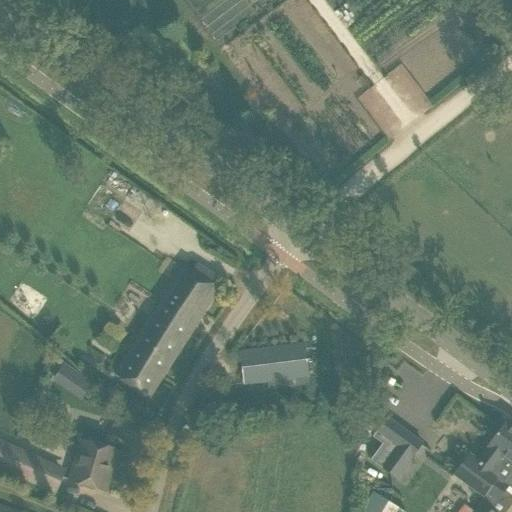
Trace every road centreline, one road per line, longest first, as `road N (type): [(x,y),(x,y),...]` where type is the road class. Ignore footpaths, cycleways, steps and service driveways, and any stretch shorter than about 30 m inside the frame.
road 1 (tertiary): [(306,234),(0,12)]
road 2 (unclassified): [(148,511),(187,392),(278,257),(306,234)]
road 3 (track): [(306,234),(511,55)]
road 4 (tertiary): [(511,385),(306,234)]
road 5 (unknown): [(419,132),(314,0)]
